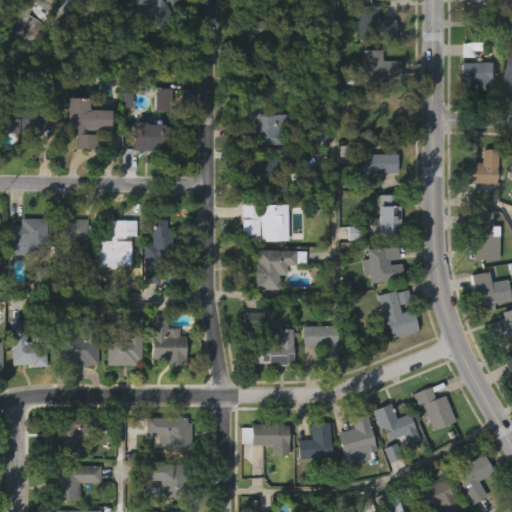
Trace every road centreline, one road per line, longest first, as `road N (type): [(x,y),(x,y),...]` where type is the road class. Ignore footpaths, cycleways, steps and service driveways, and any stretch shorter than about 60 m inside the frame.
road 1 (residential): [(221,511),(221,399),(207,279),(210,0)]
road 2 (tertiary): [(511,455),(452,340),(435,278),(434,0)]
road 3 (residential): [(0,404),(305,399),(363,383),(452,340)]
road 4 (residential): [(0,185),(209,185)]
